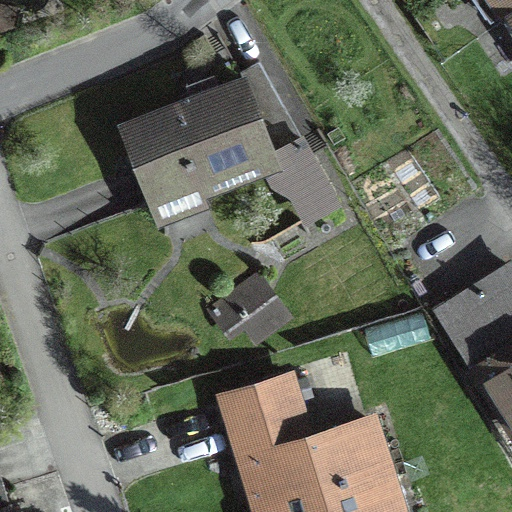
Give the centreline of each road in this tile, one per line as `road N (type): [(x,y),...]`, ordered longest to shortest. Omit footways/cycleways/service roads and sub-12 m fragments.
road 1 (residential): [(0,232),(90,511)]
road 2 (residential): [(362,0),(511,223)]
road 3 (residential): [(179,0),(0,104)]
